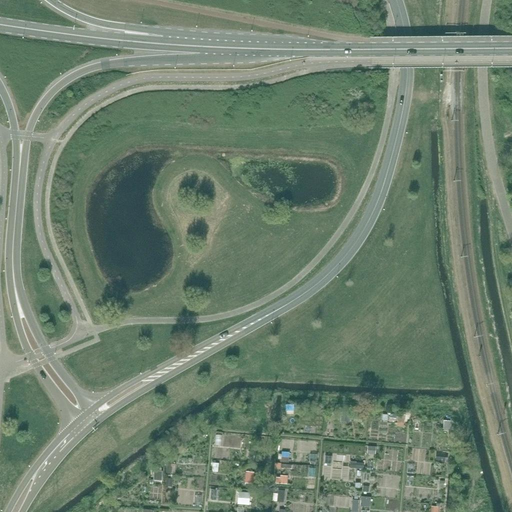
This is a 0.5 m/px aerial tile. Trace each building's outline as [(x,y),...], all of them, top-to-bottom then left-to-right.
[(282,448),(281,456),(292,456),(292,449),(282,448)] [(258,481),(259,468),(249,467),(248,481),(258,481)] [(282,481),(291,480),(291,472),(281,474),(282,481)] [(241,489),(241,502),(256,501),(255,488),(241,489)] [(363,503),(373,503),(374,493),(364,492),(363,503)] [(433,502),(433,511),(441,511),(441,502),(433,502)]
